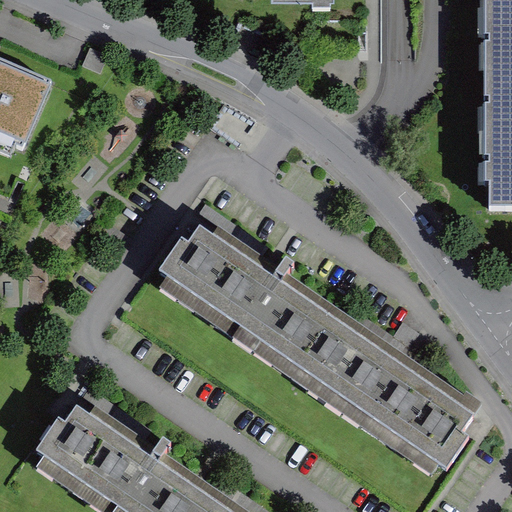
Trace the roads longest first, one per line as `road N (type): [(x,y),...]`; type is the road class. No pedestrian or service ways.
road 1 (residential): [(249,181),(209,156),(97,315),(93,347),(326,511)]
road 2 (residential): [(511,437),(470,371),(399,292),(249,181)]
road 3 (residential): [(297,115),(367,181),(493,332)]
road 4 (residential): [(52,0),(220,69),(297,115)]
